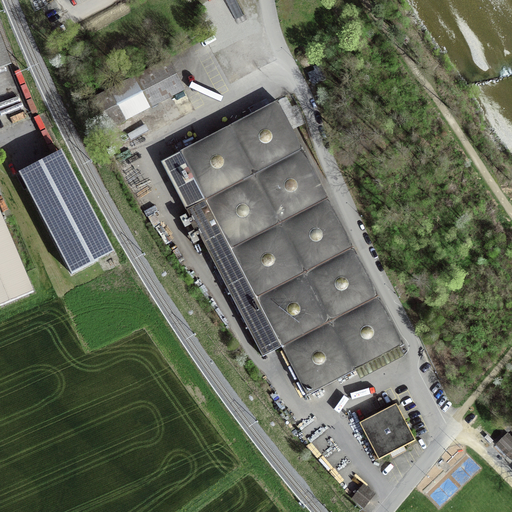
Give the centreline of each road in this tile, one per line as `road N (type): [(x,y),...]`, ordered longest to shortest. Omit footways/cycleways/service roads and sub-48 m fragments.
road 1 (unclassified): [(387,511),(449,430),(408,370),(410,337),(278,42),(269,0)]
road 2 (track): [(511,212),(363,0)]
road 3 (track): [(511,351),(449,430),(475,442),(511,480)]
